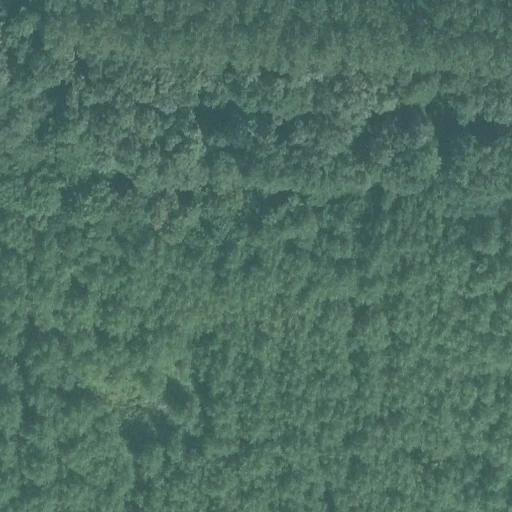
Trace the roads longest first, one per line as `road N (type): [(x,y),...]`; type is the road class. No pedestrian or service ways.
road 1 (track): [(430,103),(186,94),(117,67),(41,0)]
road 2 (track): [(437,27),(53,10)]
